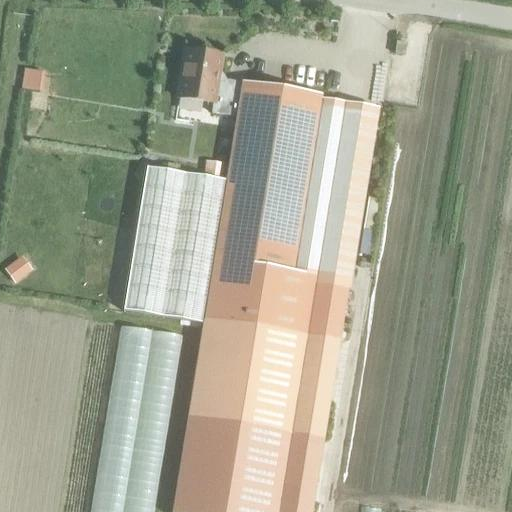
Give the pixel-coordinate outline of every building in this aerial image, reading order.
[(210,115),(220,117),(225,86),(216,85),(220,58),(185,52),(177,100),(211,105),(210,115)] [(25,73),(22,93),(41,96),(44,76),(25,73)] [(146,170),(123,313),(202,326),(202,330),(187,422),(172,511),(275,511),(288,438),(305,338),(339,343),(348,290),(314,286),(315,279),(291,276),(320,97),(240,84),(239,89),(225,86),(220,117),(234,119),(224,183),(220,182),(202,179),(146,170)] [(204,164),(202,179),(220,182),(223,167),(204,164)] [(17,263),(4,273),(14,285),(26,275),(17,263)]
